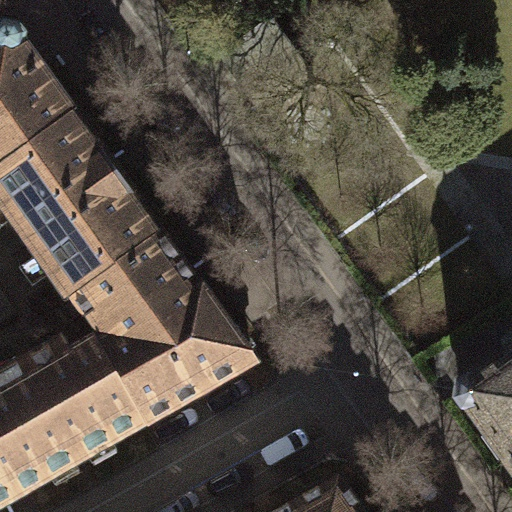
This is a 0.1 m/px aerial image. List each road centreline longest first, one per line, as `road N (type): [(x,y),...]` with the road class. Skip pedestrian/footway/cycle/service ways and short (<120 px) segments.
road 1 (residential): [(88,0),(364,379)]
road 2 (residential): [(134,511),(364,379)]
road 3 (residential): [(364,379),(460,511)]
